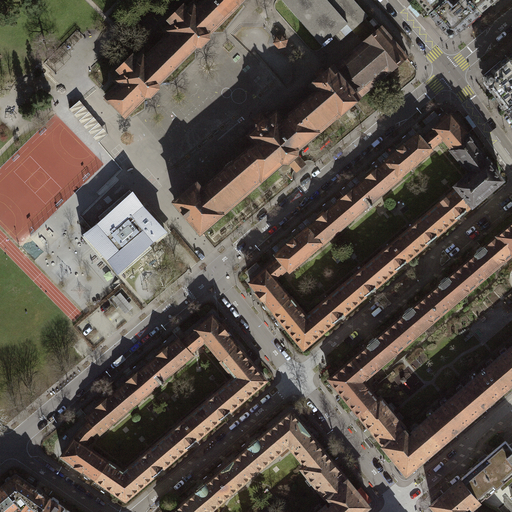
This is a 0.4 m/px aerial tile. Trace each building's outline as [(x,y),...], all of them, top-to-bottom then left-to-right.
[(133,56),(119,70),(122,73),(115,80),(119,84),(107,96),(126,115),(145,96),(151,96),(159,88),(159,83),(196,46),(201,46),(209,38),(210,33),(243,0),(204,0),(198,7),(194,3),(187,9),(184,6),(170,20),(173,23),(166,30),(170,34),(147,56),(143,52),(136,59),(133,56)] [(343,39),(352,30),(366,18),(368,16),(354,0),(282,0),(323,46),(324,45),(325,46),(333,39),(332,38),(337,33),(342,38),(343,39)] [(418,0),(430,14),(445,0),(418,0)] [(456,0),(454,2),(451,0),(445,0),(430,14),(436,21),(447,34),(448,34),(448,36),(450,37),(453,38),(455,36),(455,34),(456,34),(481,13),(481,12),(470,0),(456,0)] [(470,0),(481,12),(495,0),(470,0)] [(369,22),(366,18),(352,30),(364,44),(378,32),(374,28),(379,23),(374,18),(369,22)] [(200,232),(283,162),(289,162),(297,154),(297,149),(407,57),(382,28),(378,32),(364,44),(335,68),(334,67),(312,85),(317,91),(283,120),(277,112),(270,118),(264,118),(257,124),(257,129),(249,135),(256,143),(203,188),(197,183),(175,202),(200,232)] [(342,38),(337,33),(332,38),(333,39),(325,46),(324,45),(323,46),(327,51),(342,38)] [(287,40),(283,35),(276,36),(274,43),(279,48),(285,46),(287,40)] [(511,61),(507,56),(491,70),(491,72),(489,73),(487,74),(486,76),(485,78),(485,80),(486,82),(488,84),(490,85),(489,87),(506,110),(511,105),(511,61)] [(70,109),(74,114),(83,106),(79,101),(70,109)] [(83,106),(74,114),(99,142),(108,134),(83,106)] [(443,138),(452,148),(467,134),(451,114),(428,134),(436,144),(443,138)] [(387,160),(387,161),(401,177),(431,150),(430,149),(436,144),(428,134),(422,139),(418,134),(405,144),(404,143),(398,149),(399,150),(387,160)] [(469,168),(473,165),(484,156),(478,147),(477,147),(467,134),(452,148),(469,168)] [(304,162),(297,154),(289,162),(296,170),(300,166),(304,162)] [(458,185),(460,187),(474,203),(483,195),(486,195),(488,194),(489,193),(490,191),(491,189),(501,180),(484,156),(473,165),(476,170),(458,185)] [(401,177),(387,161),(375,171),(374,170),(368,175),(369,177),(357,187),(371,203),(401,177)] [(352,219),(371,203),(357,187),(338,203),(352,219)] [(442,202),(430,212),(444,228),(474,203),(460,187),(447,197),(446,196),(441,201),(442,202)] [(165,231),(130,190),(99,217),(101,220),(82,236),(101,258),(104,255),(121,274),(152,247),(150,244),(165,231)] [(322,245),(352,219),(338,203),(326,213),(324,211),(318,217),(320,218),(308,229),(321,244),(322,245)] [(430,212),(400,237),(414,254),(444,228),(430,212)] [(511,223),(498,236),(511,251),(511,223)] [(290,270),(321,244),(308,229),(307,228),(295,238),(294,237),(287,242),(288,244),(276,254),(279,258),(274,262),(282,272),(288,268),(290,270)] [(511,253),(511,251),(498,236),(486,246),(485,246),(475,254),(475,255),(462,266),(477,283),(511,253)] [(400,237),(374,259),(388,275),(414,254),(400,237)] [(374,259),(345,284),(359,301),(388,275),(374,259)] [(275,278),(282,272),(274,262),(250,282),(258,292),(257,293),(262,300),(264,299),(273,310),(289,296),(275,278)] [(427,296),(441,314),(477,283),(462,266),(450,277),(449,276),(439,285),(439,286),(427,296)] [(345,284),(311,313),(325,329),(359,301),(345,284)] [(307,316),(289,296),(273,310),(304,347),(325,329),(311,313),(307,316)] [(391,327),(406,344),(441,314),(427,296),(414,307),(413,306),(403,315),(404,316),(391,327)] [(198,346),(205,340),(221,359),(237,344),(226,332),(228,330),(223,324),(221,325),(212,315),(188,335),(198,346)] [(406,344),(391,327),(378,337),(377,337),(367,346),(368,346),(355,357),(370,374),(406,344)] [(191,352),(198,346),(188,335),(182,341),(179,338),(166,348),(165,347),(158,352),(160,354),(148,364),(162,381),(193,354),(191,352)] [(221,359),(235,377),(231,381),(245,397),(266,379),(237,344),(221,359)] [(511,346),(484,370),(502,392),(511,382),(511,346)] [(370,374),(355,357),(330,378),(355,409),(358,412),(360,416),(378,399),(373,393),(363,381),(370,374)] [(131,406),(162,381),(148,364),(136,374),(134,373),(128,378),(129,380),(117,390),(131,406)] [(454,396),(472,417),(502,392),(484,370),(454,396)] [(231,381),(198,409),(212,425),(245,397),(231,381)] [(87,416),(90,420),(82,427),(90,436),(98,429),(100,433),(131,406),(117,390),(105,400),(104,398),(98,404),(99,406),(87,416)] [(424,421),(442,442),(472,417),(454,396),(424,421)] [(378,399),(360,416),(385,445),(405,429),(406,428),(381,397),(378,399)] [(198,409),(164,437),(178,454),(212,425),(198,409)] [(282,449),(288,444),(305,464),(306,464),(323,449),(291,411),(267,432),(282,449)] [(405,429),(385,445),(385,446),(407,473),(442,442),(424,421),(412,431),(415,434),(410,438),(409,436),(410,435),(405,429)] [(108,460),(84,444),(87,439),(90,436),(82,427),(77,433),(74,437),(62,455),(75,464),(74,465),(82,470),(83,469),(95,478),(108,460)] [(267,432),(241,454),(255,471),(282,449),(267,432)] [(164,437),(131,466),(145,482),(178,454),(164,437)] [(511,447),(509,445),(506,440),(465,475),(462,478),(480,500),(484,497),(486,495),(487,496),(499,486),(503,491),(509,485),(505,481),(510,477),(511,479),(511,447)] [(348,480),(323,449),(306,464),(305,464),(302,468),(327,498),(329,497),(328,496),(348,480)] [(241,454),(215,476),(229,493),(255,471),(241,454)] [(130,465),(123,471),(108,460),(95,478),(125,498),(145,482),(131,466),(130,465)] [(24,511),(39,511),(49,497),(15,474),(2,485),(18,504),(17,504),(23,511),(24,511)] [(200,511),(207,511),(229,493),(215,476),(188,498),(200,511)] [(432,503),(439,511),(468,511),(465,508),(469,505),(471,507),(480,500),(462,478),(432,503)] [(360,511),(369,505),(348,480),(328,496),(329,497),(333,502),(329,506),(327,504),(317,511),(360,511)] [(0,486),(0,511),(13,511),(11,509),(17,504),(18,504),(2,485),(0,486)] [(70,511),(49,497),(39,511),(70,511)] [(200,511),(188,498),(172,511),(200,511)]
